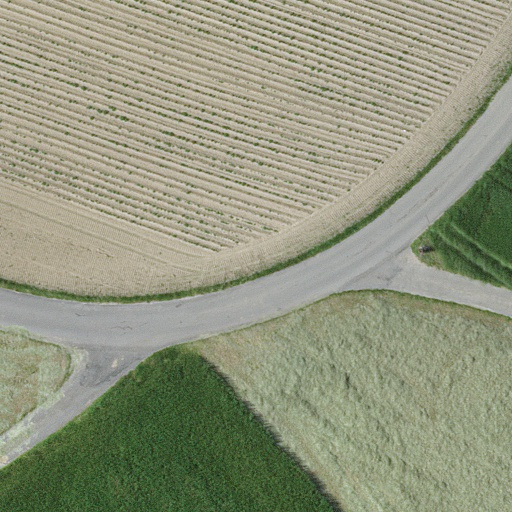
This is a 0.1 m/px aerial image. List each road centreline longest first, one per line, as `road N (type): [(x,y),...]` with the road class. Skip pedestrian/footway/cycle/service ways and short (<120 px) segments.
road 1 (unclassified): [(511,106),(405,223),(264,301),(152,328),(70,324),(0,307)]
road 2 (track): [(0,453),(93,383),(119,328)]
road 3 (track): [(352,259),(390,276),(511,303)]
